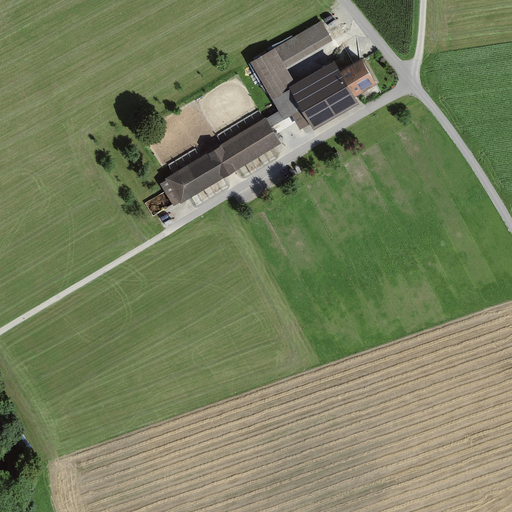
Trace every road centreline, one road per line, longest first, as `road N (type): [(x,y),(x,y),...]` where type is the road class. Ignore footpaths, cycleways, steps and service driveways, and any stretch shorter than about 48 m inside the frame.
road 1 (track): [(217,200),(0,331)]
road 2 (track): [(412,83),(463,145),(511,227)]
